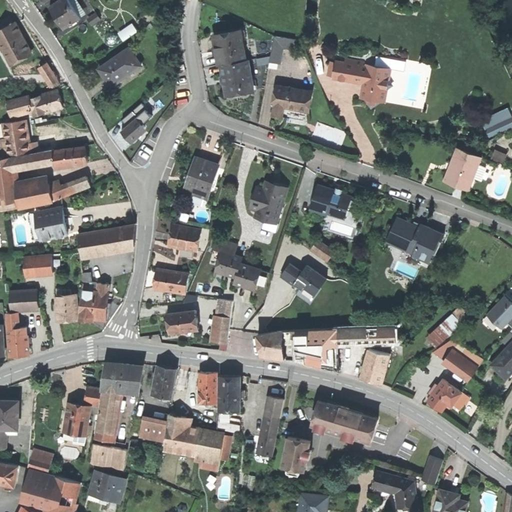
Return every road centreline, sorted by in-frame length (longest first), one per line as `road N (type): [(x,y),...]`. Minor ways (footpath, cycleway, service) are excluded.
road 1 (secondary): [(119,348),(284,367),(376,391),(413,407),(511,478)]
road 2 (residential): [(197,117),(511,227)]
road 3 (residential): [(140,189),(21,0)]
road 4 (residential): [(119,348),(140,273),(140,189)]
road 5 (secondary): [(0,379),(48,359),(119,348)]
